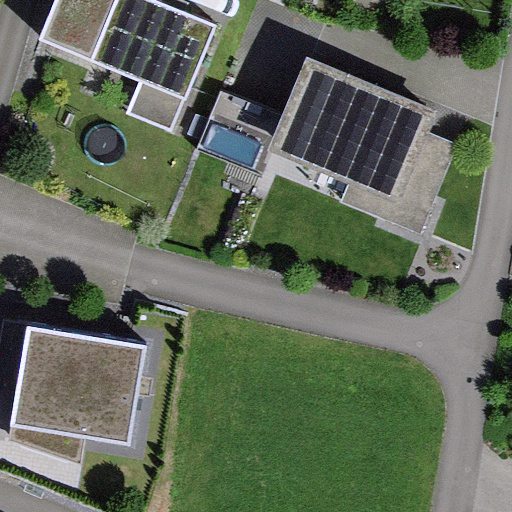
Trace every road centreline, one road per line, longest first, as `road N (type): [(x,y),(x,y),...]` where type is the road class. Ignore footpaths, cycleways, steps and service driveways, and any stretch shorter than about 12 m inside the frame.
road 1 (residential): [(0,238),(139,281),(482,354)]
road 2 (residential): [(482,354),(511,189)]
road 3 (residential): [(482,354),(458,511)]
